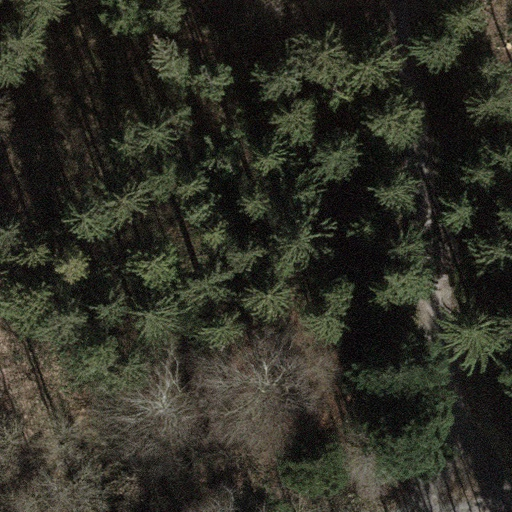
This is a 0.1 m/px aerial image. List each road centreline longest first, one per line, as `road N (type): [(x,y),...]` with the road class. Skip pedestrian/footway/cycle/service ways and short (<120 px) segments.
road 1 (track): [(433,0),(511,409)]
road 2 (track): [(237,511),(511,428)]
